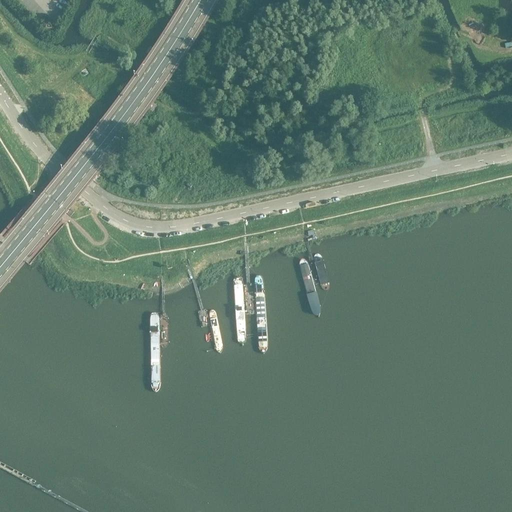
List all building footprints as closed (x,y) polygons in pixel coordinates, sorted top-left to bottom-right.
[(316,260),(322,287),(322,288),(323,289),(324,289),(325,290),(326,290),(327,290),(328,289),(329,288),(330,288),(330,287),(330,286),(331,285),(325,259),(325,258),(324,257),(323,257),(322,256),(321,256),(320,256),(319,256),(319,257),(318,257),(317,258),(316,259),(316,260)] [(300,263),(310,309),(311,311),(312,313),(314,315),(315,315),(317,315),(318,315),(319,314),(320,314),(321,312),(321,311),(321,309),(320,306),(307,261),(307,260),(306,259),(305,258),(303,258),(302,259),(301,259),(300,260),(300,262),(300,263)] [(233,291),(235,337),(236,338),(236,339),(236,340),(237,340),(237,341),(238,341),(239,342),(240,342),(241,342),(242,342),(243,342),(243,341),(244,341),(245,340),(245,339),(245,338),(246,338),(246,337),(245,336),(243,290),(243,289),(243,288),(242,287),(242,286),(241,285),(240,285),(239,284),(238,284),(237,283),(237,284),(236,284),(235,285),(234,286),(234,287),(233,287),(233,288),(233,289),(233,290),(233,291)] [(209,314),(216,349),(220,352),(222,348),(216,314),(215,312),(214,311),(212,310),(211,310),(210,311),(210,312),(209,313),(209,314)] [(207,358),(207,357),(199,319),(198,318),(198,317),(197,316),(196,315),(195,314),(194,314),(193,314),(192,315),(191,316),(191,317),(190,318),(190,319),(190,321),(198,359),(198,360),(199,361),(200,362),(201,362),(202,362),(203,362),(204,362),(205,362),(206,361),(206,360),(207,360),(207,359),(207,358)] [(150,320),(148,362),(149,363),(150,364),(150,365),(151,365),(152,365),(153,366),(154,366),(155,365),(156,365),(157,364),(158,363),(158,362),(159,361),(158,320),(158,319),(158,318),(157,317),(156,317),(156,316),(155,316),(154,316),(153,316),(152,317),(151,317),(151,318),(150,318),(150,319),(150,320)] [(219,319),(223,343),(223,344),(223,345),(224,346),(225,347),(226,347),(227,347),(228,346),(229,345),(229,344),(229,343),(229,342),(224,318),(224,317),(223,316),(222,316),(221,316),(220,316),(220,317),(219,317),(219,318),(219,319)] [(149,323),(138,323),(138,342),(148,343),(149,323)]
